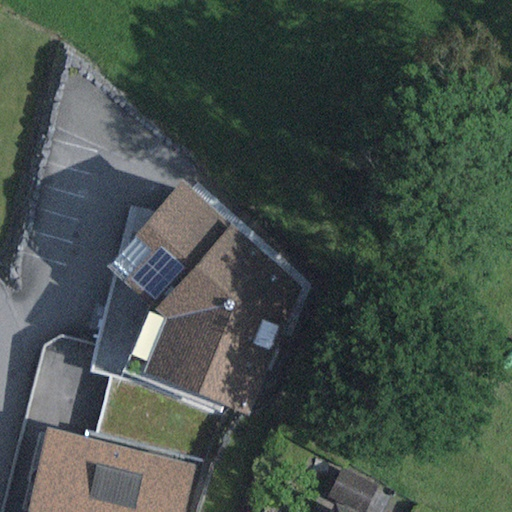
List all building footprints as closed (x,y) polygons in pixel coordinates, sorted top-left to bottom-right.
[(305,285),(182,177),(110,258),(167,308),(142,368),(251,413),(305,285)] [(38,402),(84,406),(89,344),(44,341),(38,402)] [(190,511),(203,457),(29,418),(7,511),(190,511)] [(393,483),(353,465),(341,492),(381,510),(393,483)] [(365,511),(340,499),(333,511),(365,511)]
